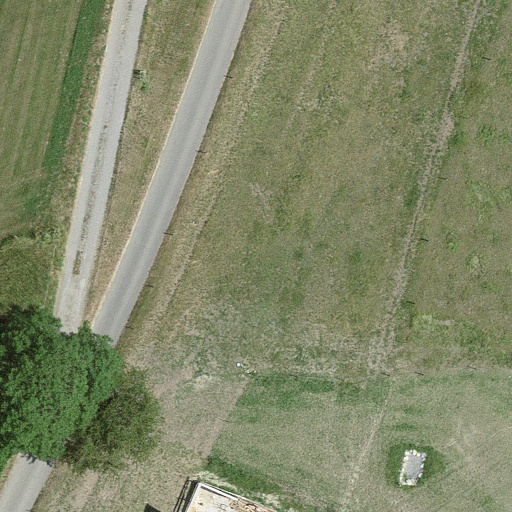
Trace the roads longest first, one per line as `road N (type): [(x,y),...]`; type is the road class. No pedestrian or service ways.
road 1 (unclassified): [(242,0),(118,304),(11,511)]
road 2 (track): [(66,401),(59,351),(136,0)]
